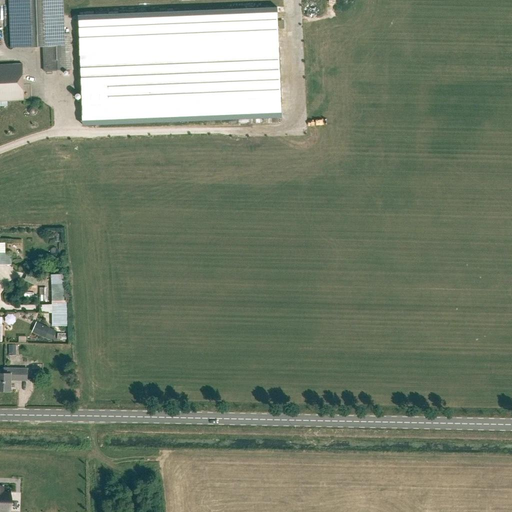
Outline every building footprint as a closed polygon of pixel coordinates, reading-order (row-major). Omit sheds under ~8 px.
[(64,39),(62,0),(10,0),(12,48),(43,47),(44,71),(71,70),(70,39),(64,39)] [(277,7),(78,16),(79,46),(83,126),(282,118),(279,37),(277,7)] [(0,102),(24,101),(23,65),(0,65),(0,102)] [(52,301),(64,301),(63,284),(51,285),(52,301)] [(67,301),(64,301),(52,301),(52,326),(68,325),(67,301)] [(41,324),(37,334),(52,340),(56,331),(41,324)] [(27,380),(27,370),(4,369),(4,374),(0,374),(0,390),(10,391),(10,380),(27,380)] [(0,511),(9,511),(10,493),(3,493),(4,488),(0,487),(0,511)]
